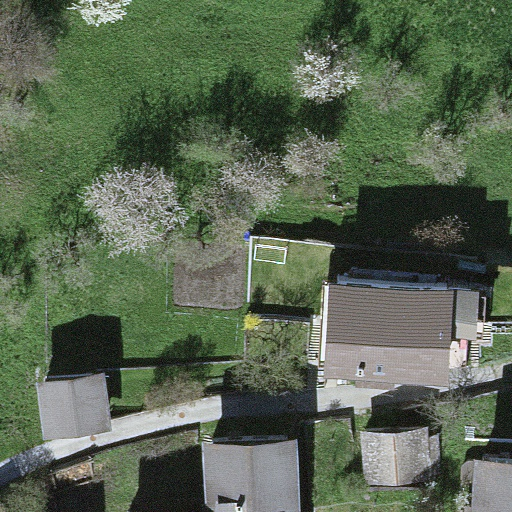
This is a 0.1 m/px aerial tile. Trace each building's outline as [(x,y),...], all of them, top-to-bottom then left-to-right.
[(481,282),(330,276),(327,368),(446,372),(447,341),(479,342),(481,282)] [(95,369),(38,379),(49,442),(106,432),(95,369)] [(426,425),(356,431),(361,490),(431,484),(426,425)] [(298,511),(294,430),(203,435),(207,511),(298,511)] [(511,511),(511,449),(475,448),(472,511),(511,511)] [(8,511),(4,497),(0,498),(0,511),(8,511)]
